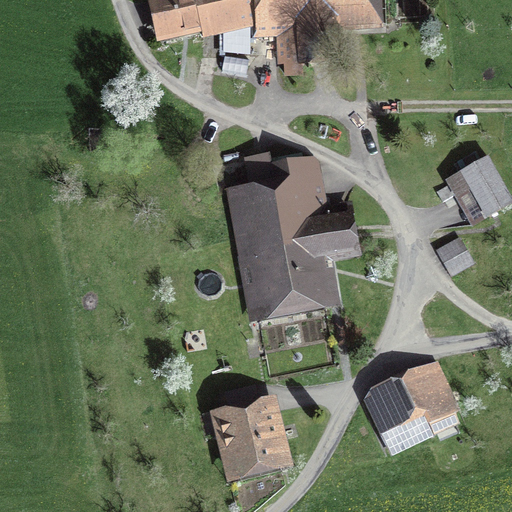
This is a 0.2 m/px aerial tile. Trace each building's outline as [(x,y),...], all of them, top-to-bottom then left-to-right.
[(162,36),(202,28),(195,0),(154,0),(162,36)] [(195,0),(202,28),(241,19),(241,27),(252,27),(252,37),(277,36),(279,62),(285,61),(286,75),(301,74),(300,60),(336,58),(334,19),(368,18),(366,0),(195,0)] [(511,200),(488,157),(448,179),(456,193),(473,184),(489,213),(511,200)] [(243,190),(264,306),(323,295),(316,258),(354,251),(346,208),(325,211),(319,175),(301,178),(298,161),(268,166),(271,185),(243,190)] [(448,183),(435,190),(441,200),(453,193),(448,183)] [(472,263),(458,238),(435,250),(449,276),(472,263)] [(436,362),(370,392),(388,432),(381,435),(390,454),(454,425),(449,414),(457,410),(436,362)] [(224,394),(228,410),(219,412),(233,471),(278,460),(264,402),(255,404),(251,388),(224,394)]
